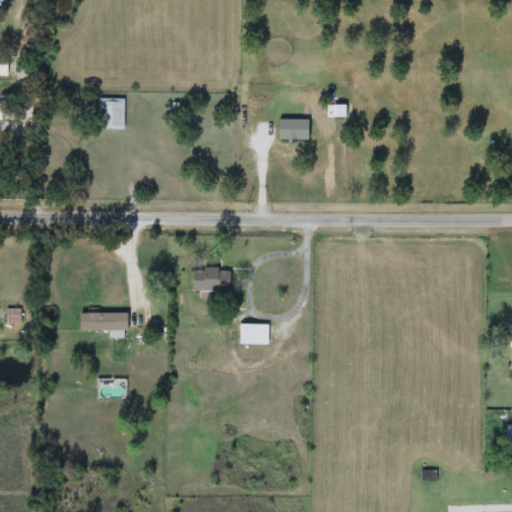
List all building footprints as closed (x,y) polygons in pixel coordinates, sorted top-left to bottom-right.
[(0,76),(0,56),(8,56),(7,77),(0,76)] [(123,129),(99,129),(99,99),(123,99),(123,129)] [(192,293),(192,268),(230,268),(230,293),(192,293)] [(109,332),(79,332),(79,313),(126,313),(126,338),(109,338),(109,332)] [(239,345),(239,325),(268,325),(268,345),(239,345)] [(436,483),(420,483),(420,471),(436,471),(436,483)]
